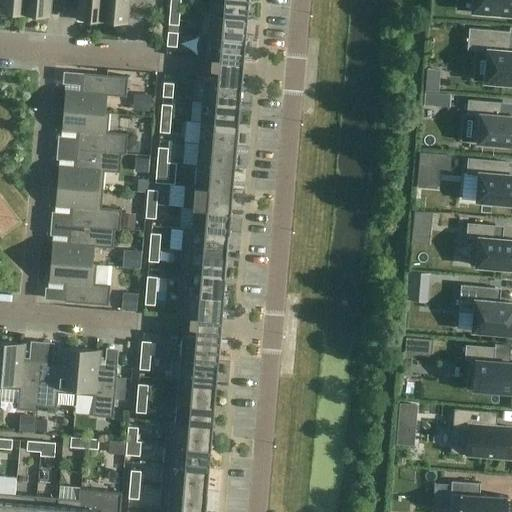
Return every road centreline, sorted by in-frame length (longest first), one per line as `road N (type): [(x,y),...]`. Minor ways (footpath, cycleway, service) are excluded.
road 1 (residential): [(256,511),(299,0)]
road 2 (residential): [(48,56),(28,310)]
